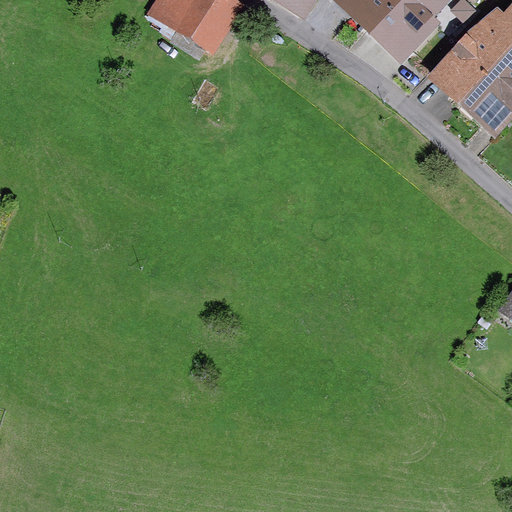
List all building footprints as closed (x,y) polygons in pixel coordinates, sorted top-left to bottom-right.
[(160,0),(151,15),(205,49),(234,5),(226,0),(160,0)] [(287,0),(302,9),(307,0),(287,0)] [(347,0),(347,1),(372,25),(395,0),(347,0)] [(395,0),(372,25),(403,54),(421,36),(417,32),(446,0),(395,0)] [(479,25),(436,74),(465,99),(511,50),(511,20),(510,22),(499,13),(479,25)] [(511,50),(465,99),(499,131),(511,116),(511,50)]
